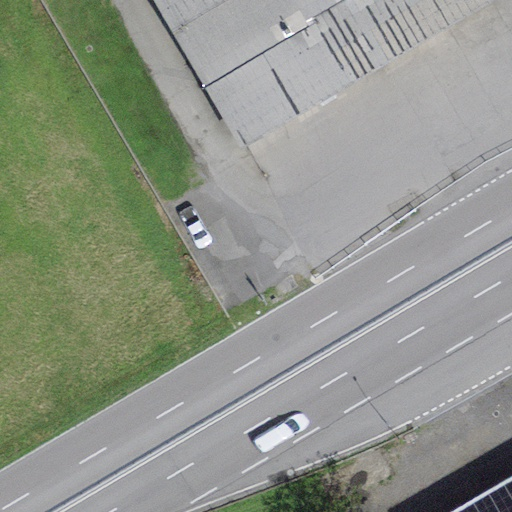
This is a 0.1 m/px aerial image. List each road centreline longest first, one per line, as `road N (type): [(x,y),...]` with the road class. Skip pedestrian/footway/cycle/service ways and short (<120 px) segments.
road 1 (primary): [(511,205),(0,506)]
road 2 (primary): [(116,511),(511,280)]
